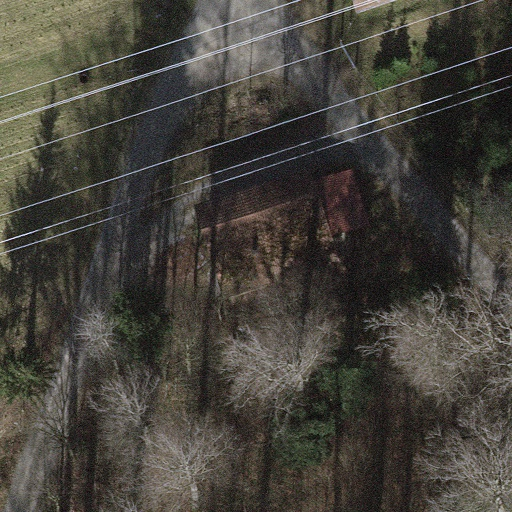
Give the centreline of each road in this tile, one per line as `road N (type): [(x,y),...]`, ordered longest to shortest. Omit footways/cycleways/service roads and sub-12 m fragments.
road 1 (track): [(213,0),(154,138),(23,511)]
road 2 (track): [(252,0),(511,310)]
road 3 (track): [(100,289),(215,190),(369,139)]
